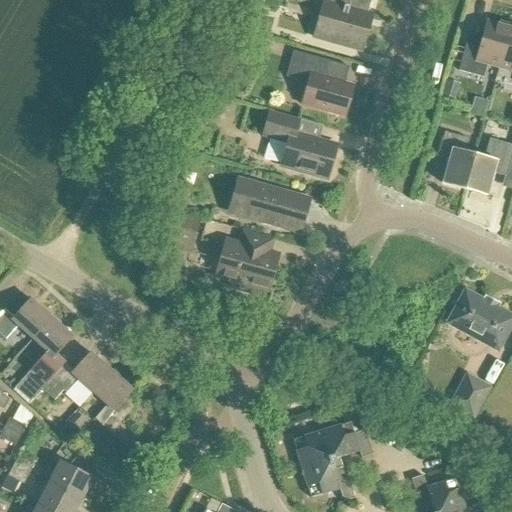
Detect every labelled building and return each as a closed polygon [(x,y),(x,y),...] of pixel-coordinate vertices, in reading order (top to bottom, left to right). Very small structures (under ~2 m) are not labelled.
[(370,0),(326,0),(326,3),(322,2),(312,37),(363,51),(370,26),(364,24),(370,0)] [(254,15),(249,33),(269,38),(273,19),(254,15)] [(487,65),(498,68),(509,29),(486,23),(479,48),(466,45),(458,72),(483,79),(487,65)] [(511,30),(509,29),(498,68),(511,71),(511,30)] [(328,62),(293,52),(286,77),(307,83),(301,105),(344,118),(353,86),(324,78),(328,62)] [(210,80),(226,90),(231,81),(216,71),(215,71),(210,79),(210,80)] [(458,86),(446,83),(442,96),(454,100),(458,86)] [(298,121),(269,113),(262,137),(287,144),(280,167),(327,180),(336,146),(295,134),(298,121)] [(185,131),(181,147),(194,150),(199,134),(185,131)] [(441,184),(464,190),(474,156),(463,153),(467,139),(444,133),(437,157),(449,161),(443,183),(441,183),(441,184)] [(474,156),(464,190),(487,197),(487,196),(486,195),(492,173),(505,176),(506,174),(511,150),(511,147),(489,141),(484,159),(474,156)] [(290,194),(237,179),(232,196),(241,199),(236,217),(300,235),(306,214),(292,210),(288,202),(290,194)] [(169,213),(159,248),(190,256),(200,222),(169,213)] [(278,255),(237,243),(225,240),(214,278),(268,293),(278,255)] [(511,320),(511,319),(465,294),(457,309),(455,308),(448,320),(451,321),(449,324),(497,349),(511,320)] [(17,328),(32,341),(51,319),(30,300),(13,319),(4,311),(0,315),(0,336),(5,341),(17,328)] [(15,389),(30,403),(64,365),(56,357),(72,338),(51,319),(32,341),(46,354),(34,367),(15,389)] [(77,381),(92,394),(111,373),(90,354),(73,373),(64,365),(30,403),(31,404),(34,401),(44,410),(52,401),(55,403),(64,393),(65,395),(77,381)] [(111,373),(92,394),(106,407),(94,421),(128,450),(137,440),(121,425),(134,409),(125,400),(132,392),(111,373)] [(472,418),(488,388),(466,377),(450,406),(472,418)] [(77,413),(60,433),(69,441),(86,421),(77,413)] [(5,429),(20,437),(25,428),(10,420),(5,429)] [(353,435),(350,424),(292,441),(310,499),(339,490),(343,503),(354,500),(346,473),(343,474),(339,459),(359,453),(361,459),(373,456),(365,431),(353,435)] [(20,437),(5,429),(0,439),(15,447),(20,437)] [(14,468),(29,476),(34,467),(19,459),(14,468)] [(47,485),(80,502),(92,479),(59,462),(47,485)] [(29,476),(14,468),(9,478),(24,486),(29,476)] [(426,490),(422,477),(411,480),(419,507),(422,506),(423,511),(464,511),(455,481),(426,490)] [(47,485),(35,508),(43,511),(75,511),(80,502),(47,485)]
